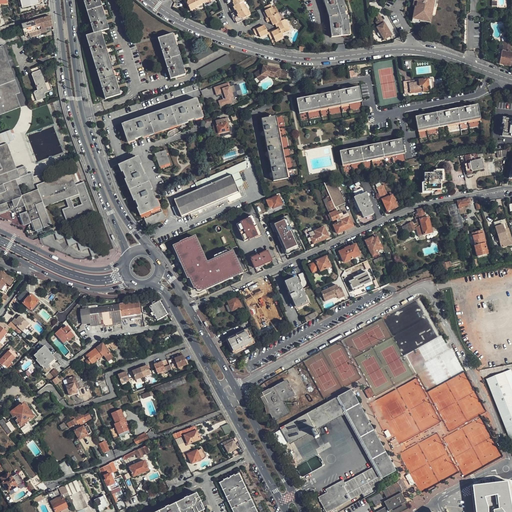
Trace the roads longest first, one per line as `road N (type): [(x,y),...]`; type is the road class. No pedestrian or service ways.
road 1 (unclassified): [(234,388),(424,286),(491,406),(509,463)]
road 2 (residential): [(162,9),(233,43),(283,55),(413,49),(511,79)]
road 3 (residential): [(511,187),(420,204),(188,308)]
road 4 (tertiary): [(56,0),(72,110),(129,256)]
road 5 (tertiary): [(145,250),(111,195),(85,126),(66,0)]
road 6 (residential): [(193,342),(108,375),(113,396),(67,407),(49,388),(29,401)]
road 7 (residential): [(229,408),(49,486)]
road 8 (tertiary): [(302,511),(234,388)]
road 9 (tertiary): [(126,260),(86,269),(0,230)]
